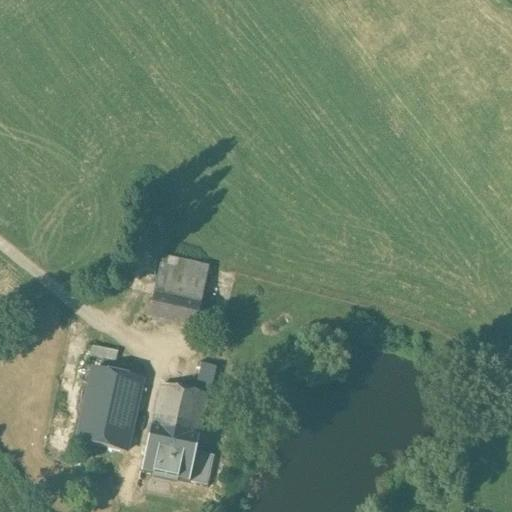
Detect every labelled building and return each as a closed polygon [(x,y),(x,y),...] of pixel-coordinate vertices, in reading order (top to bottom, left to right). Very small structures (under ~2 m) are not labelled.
[(209,269),(162,258),(154,296),(200,306),(209,269)] [(200,306),(154,296),(148,319),(195,330),(200,306)] [(117,353),(90,347),(85,371),(90,372),(90,370),(112,375),(117,353)] [(112,375),(90,370),(90,372),(75,442),(126,453),(142,381),(112,375)] [(236,404),(241,378),(215,374),(211,399),(236,404)] [(206,397),(160,386),(150,430),(197,440),(206,397)] [(197,440),(150,430),(140,472),(205,487),(211,458),(194,454),(197,440)] [(420,499),(428,511),(429,511),(450,498),(441,485),(420,499)]
